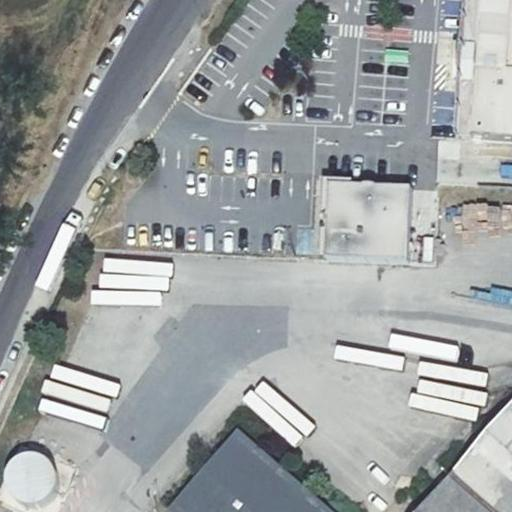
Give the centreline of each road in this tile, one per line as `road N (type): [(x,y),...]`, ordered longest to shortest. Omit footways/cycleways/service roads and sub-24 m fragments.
road 1 (tertiary): [(181,0),(119,94),(0,330)]
road 2 (unknown): [(246,288),(293,284),(511,336)]
road 3 (unknown): [(119,511),(148,397),(211,313),(246,288)]
road 4 (unknown): [(246,288),(368,398)]
